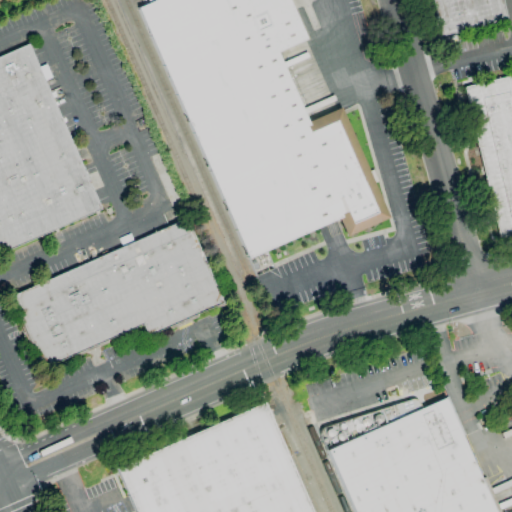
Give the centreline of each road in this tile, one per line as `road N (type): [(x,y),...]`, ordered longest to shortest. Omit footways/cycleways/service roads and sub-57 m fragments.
road 1 (secondary): [(124,424),(264,357),(511,280)]
road 2 (tertiary): [(475,291),(398,0)]
road 3 (secondary): [(0,488),(113,437),(124,424)]
road 4 (secondary): [(124,424),(104,420),(0,465)]
